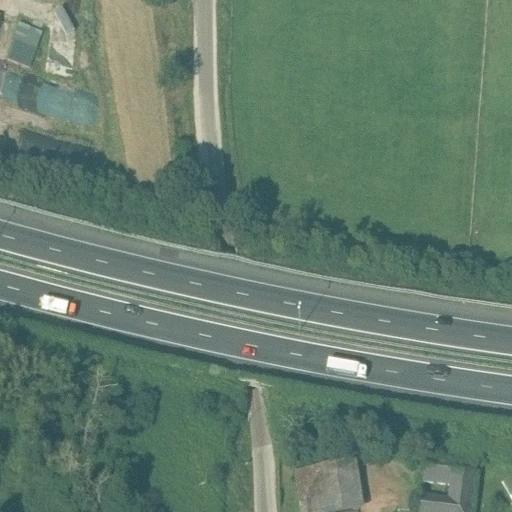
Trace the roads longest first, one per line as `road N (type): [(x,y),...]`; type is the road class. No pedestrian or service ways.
road 1 (motorway): [(511,338),(325,308),(0,231)]
road 2 (motorway): [(0,290),(317,361),(511,391)]
road 3 (unclassified): [(266,511),(254,389),(213,154),(204,16)]
